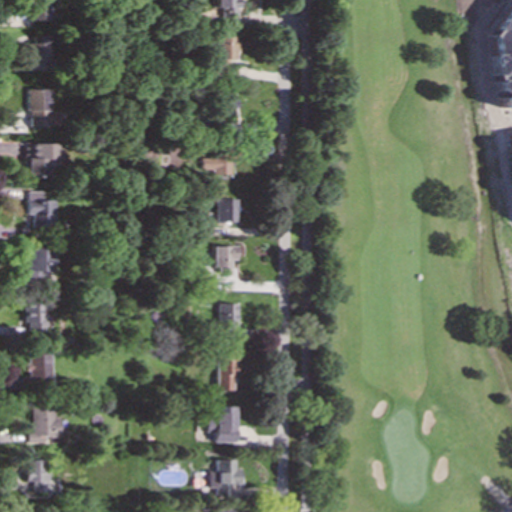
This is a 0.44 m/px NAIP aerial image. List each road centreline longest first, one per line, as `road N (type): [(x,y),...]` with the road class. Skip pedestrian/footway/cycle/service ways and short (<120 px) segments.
road 1 (residential): [(284,0),(282,511)]
road 2 (residential): [(304,511),(306,0)]
